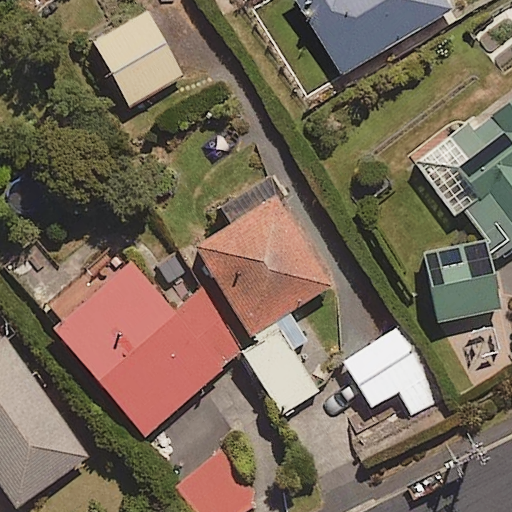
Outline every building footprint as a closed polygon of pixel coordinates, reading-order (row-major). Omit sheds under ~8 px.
[(456,13),(448,0),(299,0),(343,77),(456,13)] [(185,79),(147,15),(95,46),(133,110),(185,79)] [(511,110),(475,136),(472,131),(406,177),(445,232),(468,216),(501,263),(511,254),(511,110)] [(333,292),(268,186),(222,214),(235,234),(201,255),(253,341),(333,292)] [(501,314),(487,249),(428,261),(442,327),(501,314)] [(178,318),(136,271),(58,340),(149,442),(247,355),(198,300),(178,318)] [(308,346),(295,326),(246,358),(285,418),(319,395),(293,355),(308,346)] [(438,400),(398,333),(345,364),(372,409),(400,393),(413,415),(438,400)] [(19,511),(89,463),(0,335),(0,486),(17,511),(19,511)] [(244,511),(255,503),(220,459),(181,489),(199,511),(244,511)]
